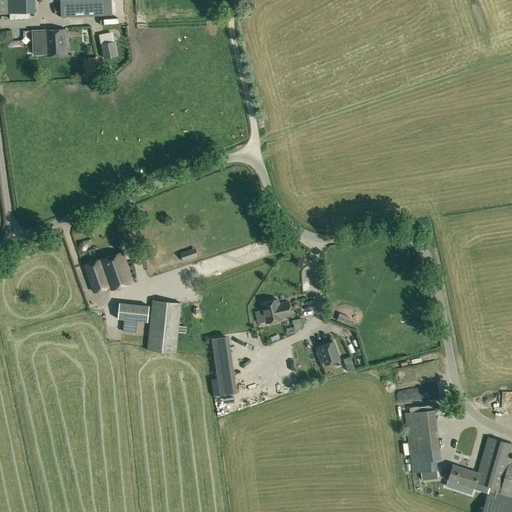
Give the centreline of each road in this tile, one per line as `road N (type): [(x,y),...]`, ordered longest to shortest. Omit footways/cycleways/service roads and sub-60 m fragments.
road 1 (unclassified): [(511,435),(479,419),(458,391),(423,251),(398,234),(327,239),(294,229),(251,152),(0,250)]
road 2 (track): [(254,141),(511,54)]
